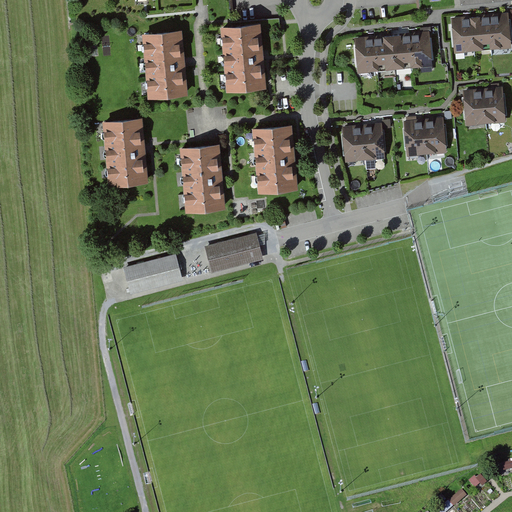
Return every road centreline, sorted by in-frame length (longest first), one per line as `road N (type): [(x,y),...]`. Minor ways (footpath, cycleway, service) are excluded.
road 1 (residential): [(313,15),(309,115),(337,224),(271,242)]
road 2 (track): [(337,511),(277,261)]
road 3 (track): [(149,511),(102,339),(107,305)]
